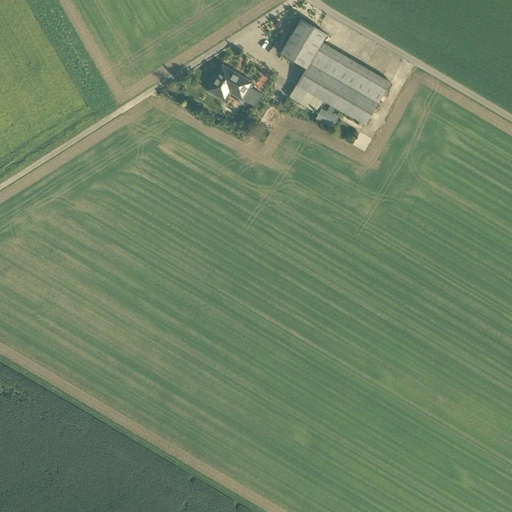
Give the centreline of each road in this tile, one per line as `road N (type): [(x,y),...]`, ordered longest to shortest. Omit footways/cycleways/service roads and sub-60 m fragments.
road 1 (unclassified): [(0,186),(294,0)]
road 2 (track): [(255,511),(0,360)]
road 3 (track): [(306,0),(511,121)]
